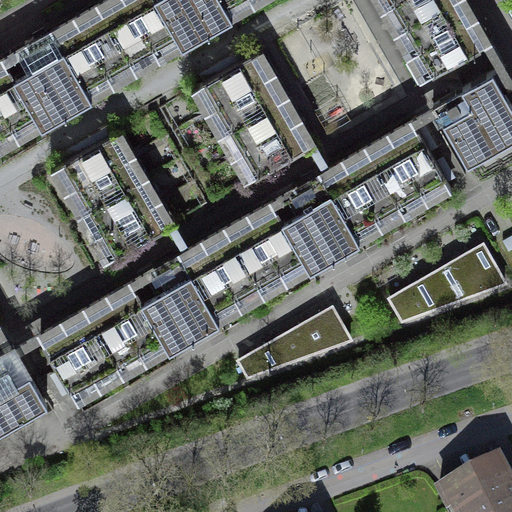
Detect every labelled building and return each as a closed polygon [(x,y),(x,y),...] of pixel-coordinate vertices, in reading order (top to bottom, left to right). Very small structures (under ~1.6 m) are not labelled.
[(96,0),(28,39),(0,54),(0,150),(65,113),(202,35),(263,0),(96,0)] [(390,0),(433,73),(485,44),(498,67),(508,85),(511,82),(511,69),(472,0),(390,0)] [(310,142),(324,166),(333,161),(265,45),(193,87),(244,180),(279,160),(310,142)] [(182,247),(13,343),(20,356),(43,343),(77,402),(454,188),(435,156),(418,125),(440,112),(469,161),(511,136),(511,91),(508,85),(498,67),(333,161),(324,166),(191,242),(182,247)] [(182,247),(191,242),(177,219),(124,127),(50,169),(104,262),(137,244),(169,225),(182,247)] [(438,268),(391,295),(403,319),(509,281),(486,240),(438,268)] [(286,331),(239,357),(247,373),(353,335),(334,303),(286,331)] [(0,338),(5,348),(13,343),(0,320),(0,338)] [(20,356),(13,343),(5,348),(0,350),(0,430),(47,403),(34,379),(20,356)] [(453,511),(511,511),(511,492),(497,464),(439,495),(448,511),(450,511),(453,511)]
